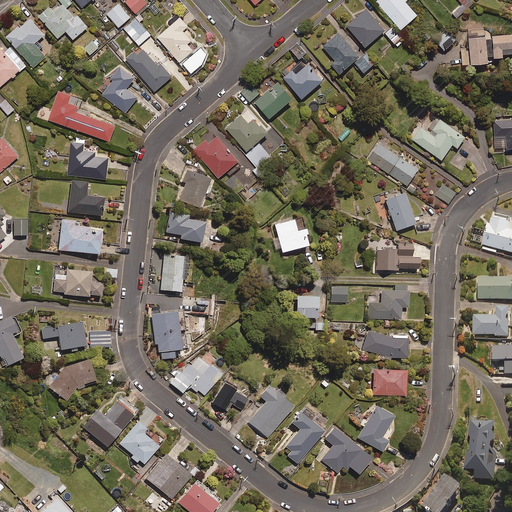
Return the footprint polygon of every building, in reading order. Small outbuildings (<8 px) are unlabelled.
[(146,2),(144,0),(124,0),(135,12),(146,2)] [(405,0),(375,0),(400,28),(416,13),(405,0)] [(472,2),(469,0),(465,0),(452,12),(456,17),(472,2)] [(73,16),(61,2),(52,10),(48,5),(38,15),(57,37),(65,30),(72,38),(87,25),(76,13),(73,16)] [(130,16),(118,2),(106,12),(118,26),(130,16)] [(384,28),(366,7),(346,24),(364,45),(384,28)] [(144,18),(139,13),(123,28),(138,44),(150,33),(139,22),(144,18)] [(179,61),(193,48),(187,42),(192,37),(188,32),(186,33),(182,28),(187,24),(179,15),(156,35),(179,61)] [(44,32),(30,16),(6,36),(32,66),(45,55),(38,47),(41,45),(36,39),(44,32)] [(385,32),(398,46),(403,41),(400,37),(402,35),(392,25),(385,32)] [(358,55),(338,31),(322,44),(334,58),(330,62),(339,71),(358,55)] [(511,51),(511,32),(468,36),(470,61),(487,60),(487,55),(502,54),(502,52),(511,51)] [(455,39),(450,33),(439,43),(444,49),(455,39)] [(101,43),(96,37),(94,39),(93,38),(83,47),(89,53),(101,43)] [(306,51),(298,42),(291,48),(299,57),(306,51)] [(0,84),(11,75),(13,77),(17,73),(16,71),(25,63),(10,47),(4,52),(0,48),(0,47),(0,84)] [(156,64),(142,47),(136,52),(134,49),(125,57),(154,90),(171,75),(159,62),(156,64)] [(371,64),(363,54),(355,61),(363,71),(371,64)] [(428,62),(424,58),(417,67),(421,71),(428,62)] [(305,68),(298,60),(281,75),(301,97),(322,78),(309,64),(305,68)] [(134,76),(118,64),(106,81),(109,83),(101,93),(125,111),(137,95),(125,87),(134,76)] [(291,95),(277,80),(254,100),(268,116),(291,95)] [(259,91),(251,82),(241,92),(249,100),(259,91)] [(70,95),(70,93),(57,89),(47,118),(108,139),(114,123),(77,110),(81,100),(70,95)] [(14,108),(5,98),(0,101),(0,105),(7,114),(14,108)] [(253,115),(246,120),(240,114),(226,127),(246,149),(267,131),(253,115)] [(466,133),(441,117),(430,132),(421,126),(412,139),(441,158),(452,143),(457,146),(466,133)] [(511,118),(493,119),(494,134),(505,134),(506,146),(511,146),(511,118)] [(237,159),(216,135),(208,142),(205,138),(193,148),(217,176),(237,159)] [(0,170),(18,154),(1,136),(0,136),(0,170)] [(85,138),(75,138),(75,141),(69,141),(67,174),(106,176),(107,153),(97,153),(97,145),(85,145),(85,138)] [(378,140),(366,158),(407,185),(419,167),(378,140)] [(269,155),(260,144),(247,155),(256,166),(269,155)] [(196,166),(187,163),(180,181),(184,182),(178,199),(198,207),(208,177),(194,172),(196,166)] [(85,181),(70,179),(67,211),(100,214),(102,196),(84,194),(85,181)] [(455,192),(443,184),(436,195),(448,203),(455,192)] [(414,223),(402,191),(384,198),(396,229),(414,223)] [(186,213),(168,211),(166,233),(181,234),(180,238),(201,240),(203,219),(186,217),(186,213)] [(511,231),(508,230),(510,223),(507,222),(508,218),(492,213),(482,249),(496,253),(497,249),(511,253),(511,231)] [(26,218),(13,219),(13,234),(27,234),(26,218)] [(73,219),(60,218),(58,249),(97,252),(99,227),(72,224),(73,219)] [(303,233),(305,232),(304,226),(296,229),(293,218),(273,224),(281,252),(307,245),(303,233)] [(410,239),(395,239),(396,244),(394,244),(394,247),(375,248),(376,269),(417,268),(417,257),(411,257),(410,239)] [(186,255),(162,253),(160,289),(180,290),(181,278),(184,278),(186,255)] [(88,293),(99,294),(100,282),(89,281),(89,270),(65,268),(64,280),(53,279),(52,291),(63,292),(62,293),(88,295),(88,293)] [(117,269),(106,269),(105,277),(117,278),(117,269)] [(511,299),(511,277),(478,278),(478,300),(511,299)] [(407,284),(395,284),(395,289),(380,289),(380,296),(368,296),(368,318),(400,318),(400,306),(407,306),(407,284)] [(346,287),(331,286),(330,302),(346,302),(346,287)] [(316,295),(295,295),(295,317),(316,317),(316,295)] [(508,308),(496,308),(496,316),(473,316),(473,335),(496,335),(496,337),(508,337),(509,326),(511,326),(511,310),(508,310),(508,308)] [(182,310),(150,313),(155,353),(160,353),(160,358),(173,357),(172,349),(179,348),(177,330),(184,329),(182,310)] [(20,331),(12,315),(0,320),(0,359),(3,365),(21,356),(11,336),(20,331)] [(84,345),(81,322),(40,328),(42,337),(52,336),(54,349),(84,345)] [(317,339),(317,329),(322,329),(322,322),(308,322),(308,339),(317,339)] [(384,353),(382,359),(391,359),(391,355),(406,357),(407,335),(390,334),(390,336),(366,330),(362,349),(384,353)] [(511,346),(492,347),(492,360),(505,360),(505,374),(511,373),(511,346)] [(190,387),(197,393),(198,391),(203,396),(222,373),(209,362),(207,365),(197,356),(191,363),(189,361),(173,375),(168,382),(181,392),(189,382),(192,384),(190,387)] [(64,399),(71,389),(83,385),(82,383),(94,379),(86,358),(63,367),(48,387),(64,399)] [(405,369),(372,369),(372,394),(404,394),(405,369)] [(238,390),(223,381),(211,401),(226,410),(230,403),(241,409),(247,398),(237,392),(238,390)] [(292,405),(266,384),(257,395),(265,401),(248,422),(267,437),(292,405)] [(131,414),(112,399),(105,408),(108,410),(103,416),(94,408),(80,425),(105,446),(131,414)] [(392,415),(374,405),(356,437),(381,451),(392,431),(385,427),(392,415)] [(310,420),(314,414),(302,406),(290,422),(298,428),(284,446),(290,450),(286,455),(296,463),(322,429),(310,420)] [(496,423),(470,420),(465,469),(475,470),(474,478),(494,480),(497,450),(493,450),(496,423)] [(132,454),(130,457),(136,462),(138,459),(143,463),(162,439),(154,433),(149,439),(141,432),(144,428),(136,421),(118,443),(132,454)] [(370,457),(333,426),(324,438),(332,444),(320,459),(336,472),(340,467),(344,471),(348,466),(357,473),(370,457)] [(189,473),(164,453),(145,478),(170,498),(189,473)] [(97,469),(93,473),(100,480),(105,475),(97,469)] [(328,472),(320,471),(319,480),(327,481),(328,472)] [(442,511),(461,487),(445,475),(421,506),(428,511),(442,511)] [(195,480),(177,502),(189,511),(209,511),(220,499),(195,480)] [(40,511),(69,511),(55,497),(40,511)]
